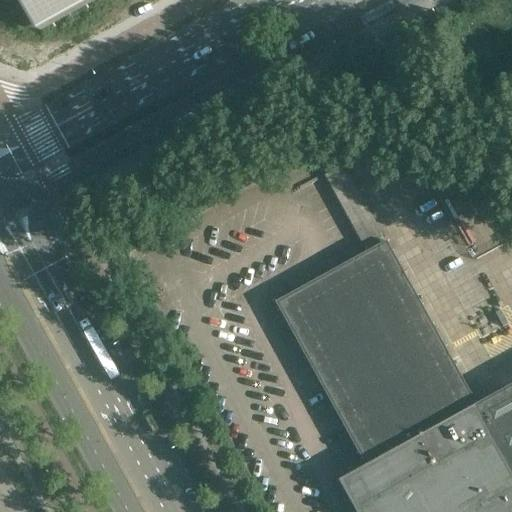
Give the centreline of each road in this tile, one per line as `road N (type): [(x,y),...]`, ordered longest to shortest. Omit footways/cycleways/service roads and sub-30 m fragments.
road 1 (primary): [(10,199),(64,180),(389,0)]
road 2 (primary): [(185,511),(10,199)]
road 3 (primary): [(281,0),(0,153)]
road 4 (primary): [(0,278),(125,511)]
